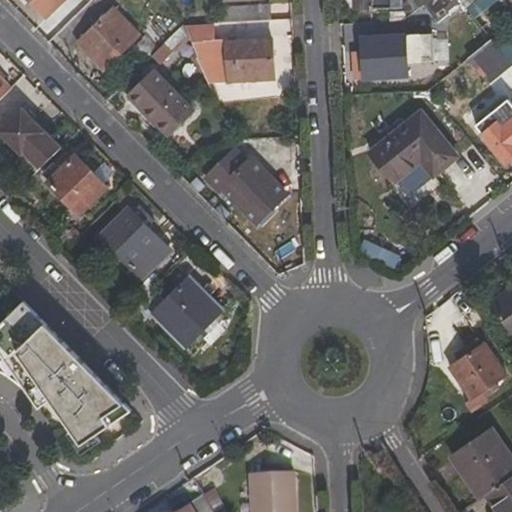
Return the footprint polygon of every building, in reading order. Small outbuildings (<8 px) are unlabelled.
[(28,0),(46,18),(63,0),(28,0)] [(400,8),(399,0),(353,0),(354,11),(400,8)] [(407,0),(415,9),(422,4),(426,0),(407,0)] [(458,0),(426,0),(422,4),(434,19),(458,0)] [(269,4),(217,7),(218,23),(270,20),(269,4)] [(119,55),(135,71),(153,55),(155,51),(112,8),(76,43),(103,71),(119,55)] [(175,52),(189,37),(184,24),(155,51),(153,55),(159,63),(173,50),(175,52)] [(214,54),(212,24),(184,24),(189,37),(198,58),(214,54)] [(404,36),(404,33),(360,36),(362,52),(352,53),(353,74),(362,74),(363,80),(407,78),(407,66),(434,64),(432,35),(404,36)] [(273,79),(272,38),(225,41),(227,81),(273,79)] [(467,59),(487,84),(511,64),(491,39),(467,59)] [(194,110),(154,69),(128,96),(169,137),(194,110)] [(0,78),(0,100),(11,90),(0,78)] [(511,105),(508,100),(476,126),(507,164),(511,160),(511,105)] [(458,157),(419,110),(368,151),(394,182),(420,161),(433,177),(458,157)] [(1,134),(27,159),(45,132),(25,111),(1,134)] [(247,161),(234,149),(204,178),(218,193),(222,189),(255,224),(287,194),(250,157),(247,161)] [(49,183),(81,214),(108,188),(75,155),(49,183)] [(104,238),(144,279),(170,252),(129,209),(104,238)] [(186,346),(220,311),(190,280),(155,315),(186,346)] [(511,336),(511,288),(489,304),(511,336)] [(83,445),(133,411),(25,301),(0,325),(0,352),(3,357),(33,399),(39,408),(52,400),(83,445)] [(472,398),(504,376),(485,344),(451,367),(472,398)] [(24,389),(33,399),(3,357),(0,359),(0,371),(3,373),(9,377),(17,383),(24,389)] [(511,460),(492,430),(452,458),(480,500),(486,497),(511,478),(511,460)] [(252,476),(253,511),(296,511),(295,472),(252,476)] [(511,511),(511,478),(486,497),(495,509),(498,508),(501,511),(511,511)] [(214,511),(204,496),(192,504),(194,508),(187,511),(214,511)]
